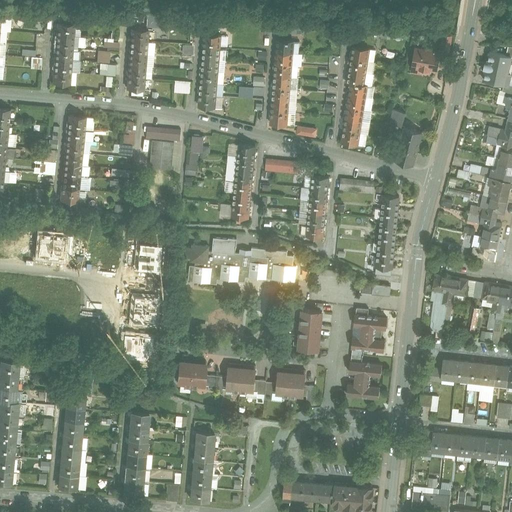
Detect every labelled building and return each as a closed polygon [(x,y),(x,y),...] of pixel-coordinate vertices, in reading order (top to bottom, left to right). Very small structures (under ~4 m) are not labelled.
[(146,13),(146,26),(163,26),(163,13),(146,13)] [(75,23),(59,22),(58,34),(74,36),(75,23)] [(380,27),(362,26),(362,33),(379,34),(380,27)] [(149,29),(133,28),(132,40),(148,41),(149,29)] [(221,35),(205,33),(204,46),(220,47),(221,35)] [(74,36),(58,34),(57,46),(73,47),(74,36)] [(452,35),(445,34),(442,50),(450,51),(452,35)] [(294,40),(278,38),(277,51),(293,52),(294,40)] [(148,41),(132,40),(131,52),(147,53),(148,41)] [(183,53),(192,53),(192,43),(183,43),(183,53)] [(370,48),(354,45),(352,58),(368,60),(370,48)] [(73,47),(57,46),(56,58),(72,59),(73,47)] [(220,47),(204,46),(203,58),(219,59),(220,47)] [(440,52),(416,48),(414,65),(421,66),(421,67),(429,69),(429,67),(437,69),(440,52)] [(111,51),(99,50),(98,62),(110,63),(111,51)] [(293,52),(277,51),(276,63),(292,64),(293,52)] [(507,54),(490,51),(488,61),(485,60),(484,69),(487,69),(484,79),(505,83),(509,84),(511,68),(511,62),(510,62),(511,56),(507,54)] [(147,53),(131,52),(130,64),(146,65),(147,53)] [(32,57),(31,68),(41,69),(42,58),(32,57)] [(72,59),(56,58),(55,70),(71,71),(72,59)] [(219,59),(203,58),(202,70),(218,71),(219,59)] [(368,60),(352,58),(350,69),(366,72),(368,60)] [(292,64),(276,63),(275,75),(291,76),(292,64)] [(146,65),(130,64),(129,76),(145,77),(146,65)] [(366,72),(350,69),(348,81),(352,82),(364,84),(366,72)] [(71,71),(55,70),(54,82),(70,84),(71,71)] [(218,71),(202,70),(201,82),(217,83),(218,71)] [(291,76),(275,75),(274,87),(290,88),(291,76)] [(145,77),(129,76),(128,88),(132,89),(144,90),(145,77)] [(192,81),(176,80),(175,92),(191,93),(192,81)] [(217,83),(201,82),(200,94),(216,95),(217,83)] [(364,84),(352,82),(350,94),(366,96),(368,85),(364,84)] [(511,84),(509,84),(505,83),(503,90),(511,92),(511,84)] [(253,96),(253,85),(239,85),(239,96),(253,96)] [(290,88),(274,87),(273,99),(289,100),(290,88)] [(216,95),(200,94),(199,106),(215,107),(216,95)] [(366,96),(350,94),(348,105),(364,108),(366,96)] [(289,100),(273,99),(272,111),(288,112),(289,100)] [(364,108),(348,105),(346,117),(362,120),(364,108)] [(10,108),(0,107),(0,119),(9,121),(10,108)] [(407,111),(394,108),(390,122),(403,125),(407,111)] [(288,112),(272,111),(271,123),(287,125),(287,124),(288,112)] [(86,116),(70,114),(69,127),(85,128),(86,116)] [(362,120),(346,117),(345,129),(360,132),(362,120)] [(511,118),(509,118),(507,130),(501,129),(500,136),(511,138),(511,118)] [(9,121),(0,119),(0,131),(8,133),(9,121)] [(125,121),(125,142),(134,142),(134,121),(125,121)] [(182,129),(147,126),(146,138),(181,141),(182,129)] [(317,128),(299,126),(298,132),(316,135),(317,128)] [(405,126),(396,160),(413,165),(423,131),(405,126)] [(501,129),(490,126),(488,133),(489,134),(490,134),(500,136),(501,129)] [(85,128),(69,127),(68,139),(84,140),(85,128)] [(360,132),(345,129),(343,142),(358,144),(360,132)] [(8,133),(0,131),(0,144),(7,145),(8,133)] [(205,135),(193,134),(191,151),(203,152),(205,135)] [(500,136),(490,134),(489,134),(488,142),(498,144),(500,136)] [(386,137),(379,135),(376,145),(383,147),(386,137)] [(511,138),(500,136),(498,144),(503,145),(501,157),(511,159),(511,138)] [(84,140),(68,139),(66,151),(82,152),(84,140)] [(174,141),(152,139),(150,167),(172,169),(174,141)] [(114,152),(131,153),(132,144),(114,143),(114,152)] [(256,145),(240,143),(239,156),(255,157),(256,145)] [(15,148),(7,147),(6,157),(14,158),(15,148)] [(54,150),(44,148),(42,160),(53,161),(54,150)] [(82,152),(66,151),(65,162),(81,164),(82,152)] [(255,157),(239,156),(238,167),(254,169),(255,157)] [(501,157),(495,156),(493,168),(498,169),(501,157)] [(511,159),(501,157),(498,169),(493,168),(492,168),(491,175),(511,180),(511,159)] [(301,161),(267,158),(266,170),(300,173),(301,161)] [(81,164),(65,162),(64,174),(80,176),(80,174),(81,164)] [(492,168),(472,163),(470,170),(472,171),(491,175),(492,168)] [(89,165),(81,164),(80,174),(88,174),(89,165)] [(254,169),(238,167),(237,179),(253,181),(254,169)] [(459,168),(457,175),(468,178),(470,170),(459,168)] [(491,175),(472,171),(470,179),(489,183),(491,175)] [(80,176),(64,174),(63,186),(79,188),(80,176)] [(329,176),(313,175),(312,187),(328,188),(329,176)] [(511,180),(491,175),(489,183),(495,184),(492,196),(508,200),(511,180)] [(376,181),(341,177),(340,189),(375,193),(376,181)] [(457,179),(450,177),(448,184),(455,186),(457,179)] [(253,181),(237,179),(235,191),(251,193),(253,181)] [(79,188),(63,186),(62,199),(78,200),(79,188)] [(328,188),(312,187),(311,199),(327,200),(328,188)] [(471,193),(448,187),(447,192),(470,197),(471,193)] [(251,193),(235,191),(234,203),(250,205),(251,193)] [(400,195),(384,194),(383,206),(399,207),(400,195)] [(508,200),(492,196),(489,208),(484,207),(482,214),(497,218),(498,211),(505,213),(508,200)] [(453,200),(444,198),(442,205),(451,207),(453,200)] [(327,200),(311,199),(310,211),(326,212),(327,200)] [(250,205),(234,203),(233,215),(249,217),(250,205)] [(470,212),(482,214),(484,207),(471,204),(470,212)] [(399,207),(383,206),(382,218),(398,219),(399,207)] [(326,212),(310,211),(309,223),(325,224),(326,212)] [(481,222),(482,214),(470,212),(468,219),(481,222)] [(497,218),(482,214),(481,222),(486,223),(483,235),(499,239),(502,226),(495,224),(497,218)] [(398,219),(382,218),(380,230),(396,231),(398,219)] [(325,224),(309,223),(307,235),(323,236),(325,224)] [(396,231),(380,230),(379,242),(395,243),(396,231)] [(40,233),(38,256),(64,258),(66,236),(40,233)] [(472,245),(475,246),(479,247),(481,236),(474,234),(472,245)] [(499,239),(483,235),(481,247),(479,247),(475,246),(473,254),(488,257),(489,251),(496,252),(499,239)] [(288,250),(252,247),(251,252),(241,251),(241,253),(235,252),(237,238),(229,237),(229,238),(214,236),(212,250),(209,250),(209,245),(192,243),(192,247),(187,246),(186,246),(185,256),(186,256),(191,257),(190,260),(195,261),(195,265),(194,265),(193,280),(194,281),(194,274),(200,274),(199,281),(217,283),(217,278),(222,278),(222,271),(228,272),(227,279),(245,281),(246,276),(266,278),(267,277),(295,280),(296,265),(293,265),(294,255),(287,254),(288,250)] [(158,243),(139,242),(137,269),(156,270),(157,265),(160,265),(162,250),(158,249),(158,243)] [(395,243),(379,242),(378,254),(394,255),(395,243)] [(394,255),(378,254),(377,266),(393,267),(394,255)] [(452,276),(436,273),(433,289),(444,291),(442,303),(448,304),(452,276)] [(469,279),(452,276),(448,304),(453,305),(455,293),(466,295),(469,279)] [(374,281),(362,280),(361,292),(373,293),(374,283),(374,281)] [(502,284),(485,282),(483,298),(493,300),(491,312),(497,313),(502,284)] [(392,285),(374,283),(373,293),(391,295),(392,285)] [(511,286),(502,284),(497,313),(502,313),(504,301),(511,302),(511,286)] [(154,297),(134,295),(132,322),(151,324),(152,318),(156,318),(157,303),(153,303),(154,297)] [(470,328),(475,329),(479,307),(475,306),(470,328)] [(369,308),(357,307),(357,314),(369,315),(369,308)] [(323,310),(303,308),(302,322),(322,324),(323,310)] [(357,314),(356,314),(355,324),(363,325),(362,337),(353,336),(352,346),(353,347),(365,348),(385,350),(386,339),(382,339),(383,327),(387,327),(388,317),(369,315),(357,314)] [(498,342),(502,319),(496,318),(493,331),(482,329),(480,339),(498,342)] [(322,324),(302,322),(300,335),(320,337),(322,324)] [(152,357),(154,336),(124,334),(122,354),(128,355),(128,358),(146,360),(146,356),(152,357)] [(320,337),(300,335),(299,348),(319,350),(320,337)] [(365,348),(353,347),(352,354),(363,355),(364,355),(365,348)] [(363,355),(352,354),(352,361),(363,362),(363,355)] [(187,359),(180,358),(179,364),(178,377),(178,382),(184,382),(184,385),(191,386),(193,362),(187,362),(187,359)] [(458,360),(444,358),(443,368),(442,377),(443,377),(455,378),(458,360)] [(5,359),(2,359),(1,373),(18,375),(19,361),(17,361),(5,359)] [(199,363),(193,362),(191,386),(198,387),(198,384),(204,384),(205,374),(207,360),(199,360),(199,363)] [(471,362),(458,360),(455,378),(469,380),(471,362)] [(352,361),(351,361),(350,371),(358,372),(357,384),(348,383),(347,393),(379,397),(381,386),(370,385),(371,373),(382,374),(383,364),(363,362),(352,361)] [(484,363),(471,362),(469,380),(481,381),(482,381),(484,363)] [(179,364),(168,363),(167,376),(178,377),(179,364)] [(237,363),(230,363),(227,388),(234,388),(234,390),(241,391),(243,367),(237,366),(237,363)] [(497,365),(484,363),(482,381),(495,383),(497,365)] [(249,367),(243,367),(241,391),(248,391),(248,389),(254,390),(256,365),(249,364),(249,367)] [(510,367),(497,365),(495,383),(508,384),(510,367)] [(443,368),(426,366),(424,378),(442,380),(443,377),(442,377),(443,368)] [(287,368),(280,367),(278,382),(274,381),(273,392),(283,393),(283,395),(290,395),(293,372),(287,371),(287,368)] [(298,372),(293,372),(290,395),(297,396),(297,394),(308,395),(309,385),(305,384),(306,370),(299,369),(298,372)] [(18,375),(1,373),(0,384),(0,386),(17,388),(18,375)] [(217,375),(205,374),(204,384),(208,385),(208,387),(216,388),(217,375)] [(225,376),(217,375),(216,388),(216,389),(223,389),(225,376)] [(267,380),(259,379),(258,393),(265,393),(265,399),(267,381),(267,380)] [(274,381),(267,381),(265,399),(273,399),(273,392),(274,381)] [(482,381),(481,381),(480,389),(494,390),(495,383),(482,381)] [(316,385),(309,385),(308,395),(307,403),(315,403),(316,385)] [(17,388),(0,386),(0,400),(2,400),(16,402),(17,388)] [(45,400),(56,400),(56,391),(45,391),(45,400)] [(86,394),(68,393),(67,397),(68,397),(67,406),(84,408),(86,394)] [(433,395),(421,393),(420,405),(431,406),(433,395)] [(16,402),(2,400),(1,414),(18,415),(19,402),(16,402)] [(511,405),(511,403),(499,402),(497,417),(510,418),(511,405)] [(84,408),(67,406),(66,420),(83,421),(84,408)] [(476,407),(466,406),(464,423),(473,424),(476,407)] [(459,409),(453,408),(451,421),(462,422),(464,412),(459,412),(459,409)] [(149,413),(133,412),(131,425),(148,427),(149,413)] [(18,415),(1,414),(0,420),(0,427),(16,429),(18,415)] [(186,425),(186,415),(176,415),(175,425),(186,425)] [(83,421),(66,420),(65,433),(82,435),(83,421)] [(148,427),(131,425),(130,439),(147,440),(148,427)] [(16,429),(0,427),(0,440),(15,442),(16,429)] [(214,433),(197,431),(196,436),(197,436),(196,445),(213,447),(214,433)] [(447,433),(434,431),(433,441),(432,450),(445,451),(447,433)] [(82,435),(65,433),(64,446),(81,448),(82,435)] [(461,434),(447,433),(445,451),(459,453),(461,434)] [(474,436),(461,434),(459,453),(472,454),(474,436)] [(487,437),(474,436),(472,454),(485,455),(487,437)] [(500,439),(487,437),(485,455),(498,457),(500,439)] [(147,440),(130,439),(129,452),(146,454),(147,440)] [(433,441),(416,439),(414,451),(431,453),(432,450),(433,441)] [(511,451),(511,440),(500,439),(498,457),(511,458),(511,451)] [(15,442),(0,440),(0,454),(14,455),(15,442)] [(213,447),(196,445),(195,449),(196,449),(195,458),(212,460),(213,447)] [(81,448),(64,446),(62,460),(79,462),(81,448)] [(146,454),(129,452),(128,466),(145,467),(146,454)] [(14,455),(0,454),(0,467),(13,469),(14,455)] [(212,460),(195,458),(194,472),(211,474),(212,460)] [(40,460),(40,469),(49,469),(49,461),(40,460)] [(79,462),(62,460),(61,473),(78,475),(79,462)] [(145,467),(128,466),(127,479),(143,481),(145,467)] [(13,469),(0,467),(0,481),(11,483),(13,469)] [(211,474),(194,472),(193,485),(210,487),(211,474)] [(78,475),(61,473),(60,487),(77,489),(78,475)] [(428,477),(428,489),(437,489),(437,477),(428,477)] [(143,481),(127,479),(125,493),(142,494),(143,481)] [(293,479),(285,479),(283,498),(292,499),(292,496),(293,479)] [(316,482),(293,479),(292,496),(319,499),(320,486),(316,486),(316,482)] [(178,499),(178,483),(166,483),(166,499),(178,499)] [(326,483),(326,487),(320,486),(319,499),(333,500),(335,484),(326,483)] [(374,487),(335,484),(333,500),(333,504),(334,504),(334,503),(345,504),(344,507),(345,507),(345,506),(354,507),(356,508),(356,510),(357,510),(357,509),(363,510),(363,511),(364,511),(364,510),(370,510),(370,511),(371,510),(372,509),(371,509),(371,502),(372,502),(373,501),(371,501),(372,495),(373,495),(372,494),(373,487),(374,487)] [(210,487),(193,485),(192,499),(208,501),(210,487)] [(458,490),(458,503),(476,504),(476,500),(466,500),(466,490),(458,490)] [(450,494),(430,492),(415,491),(414,508),(449,510),(450,494)]
